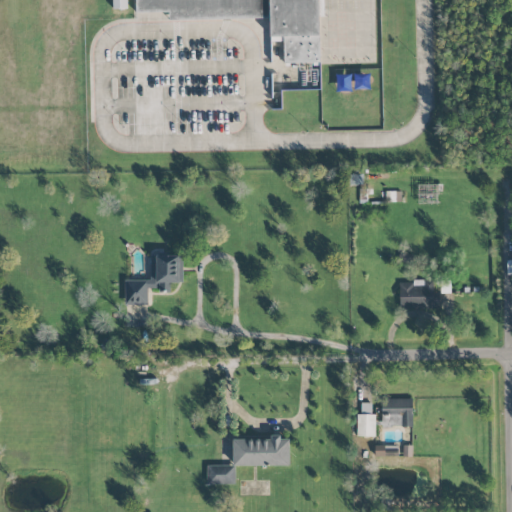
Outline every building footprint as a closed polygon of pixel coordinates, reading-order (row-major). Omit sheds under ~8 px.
[(316,0),(318,64),(271,63),(268,13),(135,13),(134,0),(316,0)] [(183,283),(183,255),(150,255),(150,280),(125,280),(125,305),(147,305),(147,288),(160,288),(160,293),(170,293),(170,283),(183,283)] [(400,309),(434,308),(433,281),(399,281),(400,309)] [(413,399),(382,398),(381,427),(412,427),(413,399)] [(375,437),(375,414),(357,414),(357,436),(375,437)] [(233,467),(290,465),(289,439),(281,440),(281,438),(233,439),(233,467)] [(375,457),(398,456),(398,445),(374,446),(375,457)] [(207,485),(235,485),(235,465),(207,466),(207,485)]
